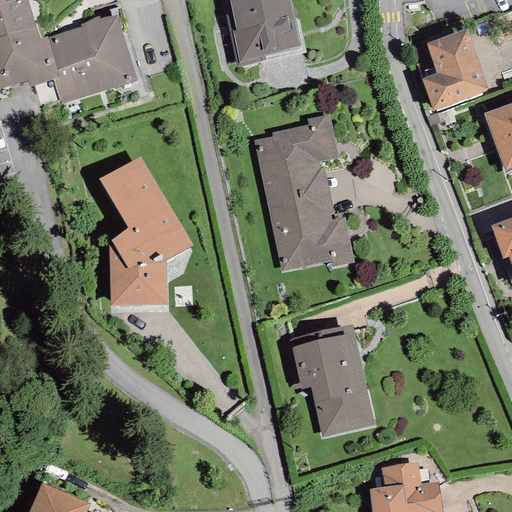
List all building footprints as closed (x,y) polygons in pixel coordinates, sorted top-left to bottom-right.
[(31,29),(22,0),(0,0),(0,86),(49,73),(41,48),(37,49),(31,29)] [(294,47),(283,0),(230,0),(231,5),(236,4),(243,34),(239,35),(244,57),(294,47)] [(61,100),(130,80),(114,24),(49,43),(45,44),(46,47),(61,100)] [(41,48),(46,47),(45,44),(49,43),(44,26),(31,29),(37,49),(41,48)] [(436,111),(483,95),(465,41),(433,52),(442,80),(427,85),(436,111)] [(508,169),(511,167),(511,113),(491,121),(508,169)] [(318,174),(315,162),(330,160),(323,128),(274,137),(275,142),(258,146),(285,268),(336,259),(337,264),(348,263),(341,222),(328,224),(326,217),(331,216),(322,173),(318,174)] [(161,304),(159,265),(184,249),(137,170),(107,189),(136,235),(119,248),(122,255),(115,255),(116,305),(161,304)] [(511,230),(498,235),(507,259),(511,257),(511,230)] [(352,395),(317,403),(324,433),(365,424),(346,334),(319,339),(322,350),(341,345),(352,395)] [(314,386),(317,403),(352,395),(341,345),(322,350),(298,355),(305,388),(314,386)] [(419,493),(417,472),(389,475),(391,495),(375,497),(376,511),(437,511),(436,491),(419,493)] [(84,511),(85,511),(45,493),(36,511),(84,511)]
